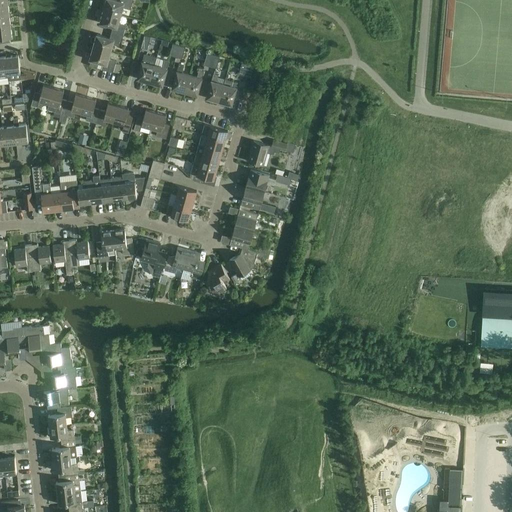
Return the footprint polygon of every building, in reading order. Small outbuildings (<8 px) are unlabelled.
[(0,1),(0,13),(9,12),(7,0),(0,1)] [(116,0),(105,0),(103,10),(120,14),(122,7),(130,9),(131,5),(132,0),(119,0),(120,1),(116,0)] [(103,10),(100,22),(113,26),(111,32),(123,35),(125,29),(126,24),(118,22),(120,14),(103,10)] [(0,13),(0,25),(10,25),(9,12),(0,13)] [(11,36),(10,25),(0,25),(0,42),(10,41),(9,37),(11,36)] [(97,34),(93,47),(110,51),(112,44),(119,46),(120,41),(121,41),(123,35),(111,32),(109,38),(97,34)] [(147,49),(150,37),(144,35),(141,47),(147,49)] [(173,43),(169,55),(175,56),(179,45),(173,43)] [(179,45),(175,56),(182,58),(185,46),(179,45)] [(93,47),(90,59),(103,63),(101,69),(113,72),(113,71),(117,72),(120,64),(115,63),(116,60),(108,58),(110,51),(93,47)] [(207,52),(203,64),(210,66),(213,54),(207,52)] [(213,54),(210,66),(216,68),(219,56),(213,54)] [(18,55),(6,57),(8,74),(9,80),(21,79),(20,72),(18,55)] [(6,57),(0,57),(0,80),(9,80),(8,74),(6,57)] [(162,67),(154,64),(150,81),(162,85),(169,61),(164,60),(162,67)] [(137,78),(150,81),(154,64),(142,61),(137,78)] [(242,62),(238,74),(245,76),(248,64),(242,62)] [(172,87),(184,91),(189,74),(182,72),(183,65),(179,64),(172,87)] [(248,64),(245,76),(251,77),(254,65),(248,64)] [(197,76),(189,74),(184,91),(197,94),(202,77),(204,70),(199,69),(197,76)] [(213,73),(211,80),(207,97),(219,101),(224,84),(216,82),(218,75),(213,73)] [(225,79),(224,84),(219,101),(232,104),(238,82),(225,79)] [(43,101),(49,103),(53,87),(43,84),(41,93),(35,91),(31,105),(41,108),(43,101)] [(49,103),(47,109),(54,111),(61,113),(63,114),(67,100),(61,99),(64,90),(53,87),(49,103)] [(23,97),(14,98),(15,102),(23,102),(28,101),(30,93),(25,94),(23,96),(23,97)] [(75,110),(81,112),(86,96),(75,93),(73,102),(67,100),(63,114),(66,115),(74,117),(75,110)] [(85,120),(96,123),(100,109),(94,108),(96,99),(86,96),(81,112),(87,114),(85,120)] [(108,119),(114,121),(118,105),(108,102),(105,111),(100,109),(96,123),(106,126),(108,119)] [(129,108),(118,105),(114,121),(120,123),(118,129),(128,132),(134,112),(128,110),(129,108)] [(137,116),(134,129),(144,132),(149,134),(151,127),(156,112),(146,109),(143,117),(137,116)] [(166,115),(156,112),(151,127),(157,129),(156,135),(166,138),(170,125),(164,123),(166,115)] [(175,116),(172,127),(178,129),(181,117),(175,116)] [(181,117),(178,129),(183,131),(187,119),(181,117)] [(18,118),(13,118),(14,126),(16,143),(28,142),(26,124),(19,125),(18,118)] [(204,124),(202,134),(225,140),(227,130),(204,124)] [(14,126),(2,127),(4,144),(16,143),(14,126)] [(79,134),(77,142),(85,144),(87,136),(79,134)] [(202,134),(199,144),(222,150),(225,140),(202,134)] [(178,138),(170,136),(168,143),(176,146),(178,138)] [(252,148),(249,161),(263,165),(267,152),(273,154),(274,151),(279,153),(280,149),(285,150),(293,152),(295,144),(293,143),(287,142),(287,144),(273,140),(271,146),(269,145),(253,141),(251,148),(252,148)] [(63,141),(63,150),(72,151),(71,143),(63,141)] [(82,145),(72,142),(73,149),(80,151),(82,147),(82,145)] [(222,150),(199,144),(196,153),(219,160),(222,150)] [(169,146),(167,155),(170,156),(171,154),(175,152),(176,148),(169,146)] [(196,153),(194,163),(216,170),(219,160),(196,153)] [(68,156),(59,156),(59,166),(67,167),(68,156)] [(153,160),(152,165),(163,168),(165,163),(153,160)] [(214,180),(216,170),(194,163),(191,173),(194,174),(192,180),(204,183),(205,177),(214,180)] [(43,212),(53,210),(51,192),(51,186),(50,182),(40,183),(38,165),(32,166),(36,204),(42,203),(43,212)] [(152,165),(150,171),(162,174),(163,168),(152,165)] [(250,169),(246,187),(264,192),(269,174),(250,169)] [(150,171),(148,176),(153,177),(160,179),(162,174),(150,171)] [(134,172),(122,173),(122,176),(123,183),(125,198),(137,196),(136,190),(142,189),(145,177),(134,178),(134,172)] [(88,180),(89,186),(91,202),(102,201),(100,185),(99,175),(93,175),(94,179),(88,180)] [(111,177),(112,184),(114,199),(125,198),(123,183),(122,176),(111,177)] [(111,177),(100,179),(100,185),(102,201),(114,199),(112,184),(111,177)] [(60,181),(61,189),(63,209),(74,208),(73,200),(79,199),(77,188),(76,179),(68,180),(60,181)] [(84,187),(77,188),(79,199),(79,203),(91,202),(89,186),(88,180),(83,181),(84,187)] [(61,185),(51,186),(51,192),(53,210),(63,209),(61,189),(61,185)] [(178,188),(176,196),(194,200),(196,190),(177,185),(176,188),(178,188)] [(145,187),(140,207),(146,208),(149,197),(151,188),(150,188),(145,187)] [(261,202),(264,192),(246,187),(241,204),(259,209),(259,208),(261,202)] [(170,194),(167,204),(169,204),(171,205),(191,210),(194,200),(176,196),(170,194)] [(31,197),(24,198),(25,203),(25,209),(33,209),(31,197)] [(149,197),(146,208),(151,210),(154,198),(149,197)] [(261,202),(259,208),(273,212),(275,206),(261,202)] [(171,205),(169,204),(166,214),(188,220),(191,210),(171,205)] [(239,209),(235,226),(253,231),(258,214),(239,209)] [(230,244),(242,247),(248,249),(253,231),(235,226),(230,244)] [(125,229),(113,230),(115,249),(122,248),(123,254),(133,252),(132,238),(126,239),(125,229)] [(108,249),(115,249),(113,230),(101,231),(102,241),(96,242),(98,256),(108,255),(108,249)] [(76,239),(70,240),(73,266),(80,265),(79,259),(90,258),(88,241),(77,242),(76,239)] [(160,277),(165,260),(156,258),(160,242),(146,239),(141,258),(149,260),(147,266),(152,275),(160,277)] [(74,274),(73,266),(70,240),(63,241),(63,244),(53,245),(54,262),(65,261),(66,274),(74,274)] [(27,271),(34,270),(31,244),(25,245),(25,248),(14,249),(16,266),(26,265),(27,271)] [(37,244),(31,244),(34,270),(41,270),(40,263),(51,262),(49,245),(38,247),(37,244)] [(177,267),(183,269),(189,250),(178,247),(175,258),(168,256),(164,270),(175,273),(177,267)] [(257,252),(248,249),(242,247),(240,253),(230,259),(239,275),(250,269),(254,267),(255,263),(254,262),(257,252)] [(258,252),(269,255),(270,251),(269,251),(268,249),(260,247),(258,252)] [(200,253),(189,250),(183,269),(181,277),(189,280),(190,277),(199,279),(203,266),(197,264),(200,253)] [(225,284),(230,281),(221,264),(215,268),(216,270),(209,274),(207,282),(210,289),(219,291),(226,287),(225,284)] [(161,274),(159,282),(165,284),(167,276),(161,274)] [(236,274),(231,277),(235,283),(239,281),(236,274)] [(483,314),(482,343),(511,345),(511,291),(485,290),(483,314)] [(31,326),(22,327),(24,341),(29,341),(30,350),(40,349),(39,335),(44,334),(49,333),(50,332),(49,325),(43,326),(43,325),(31,327),(31,326)] [(2,330),(2,334),(3,339),(7,338),(9,353),(19,352),(18,342),(24,341),(22,327),(14,328),(14,329),(2,330)] [(40,349),(41,360),(47,359),(47,354),(61,352),(61,347),(60,343),(50,344),(49,333),(44,334),(39,335),(40,349)] [(0,363),(5,363),(4,354),(9,353),(7,338),(3,339),(2,334),(0,334),(0,363)] [(58,369),(60,369),(60,368),(73,367),(72,358),(71,359),(69,346),(61,347),(61,352),(47,354),(47,359),(41,360),(42,365),(57,363),(58,369)] [(51,375),(53,385),(67,383),(68,388),(77,387),(75,375),(76,375),(76,370),(75,366),(73,367),(60,368),(60,369),(61,374),(51,375)] [(57,408),(71,406),(60,407),(60,405),(69,404),(67,392),(69,392),(68,388),(67,383),(53,385),(53,391),(44,392),(45,402),(46,402),(47,409),(57,408)] [(48,414),(49,426),(66,424),(66,417),(72,417),(71,406),(57,408),(58,413),(48,414)] [(60,436),(61,441),(75,440),(74,437),(73,429),(67,430),(66,424),(49,426),(50,437),(60,436)] [(53,459),(70,457),(76,457),(76,450),(75,443),(75,440),(61,441),(62,447),(52,448),(53,459)] [(15,457),(3,458),(5,474),(16,472),(15,457)] [(64,469),(65,475),(79,473),(83,473),(86,473),(86,469),(78,470),(77,463),(71,464),(70,457),(53,459),(54,470),(64,469)] [(450,468),(447,511),(460,511),(463,469),(450,468)] [(57,493),(74,491),(80,490),(80,484),(79,477),(83,476),(83,473),(79,473),(65,475),(65,481),(56,482),(57,493)] [(74,491),(57,493),(58,504),(68,503),(69,509),(82,507),(82,504),(80,490),(74,491)] [(24,511),(24,505),(15,506),(14,500),(1,502),(1,511),(24,511)]
